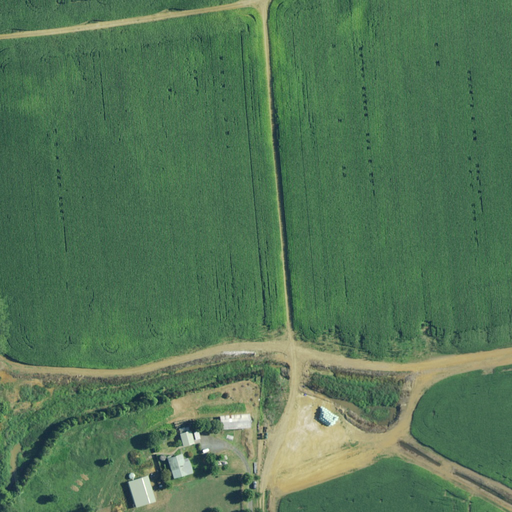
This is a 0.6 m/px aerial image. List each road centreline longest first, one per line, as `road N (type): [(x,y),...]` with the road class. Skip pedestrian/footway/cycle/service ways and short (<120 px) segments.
road 1 (track): [(511,356),(382,384),(299,363),(259,333),(107,373),(1,373),(0,357)]
road 2 (track): [(0,34),(253,0)]
road 3 (track): [(260,511),(260,477),(299,363)]
